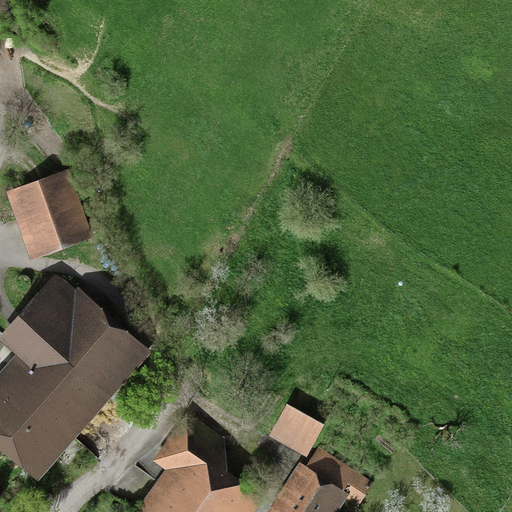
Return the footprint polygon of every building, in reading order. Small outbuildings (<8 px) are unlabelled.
[(64,176),(15,193),(37,254),(86,237),(64,176)] [(135,344),(59,278),(40,299),(40,298),(6,337),(3,340),(31,364),(0,398),(0,431),(33,460),(135,344)] [(224,472),(222,439),(188,416),(166,447),(189,463),(155,511),(229,511),(243,492),(221,477),(224,472)] [(341,490),(358,501),(370,485),(354,473),(320,450),(310,465),(341,490)] [(281,510),(284,511),(336,511),(337,511),(326,505),(335,492),(306,473),(281,510)]
